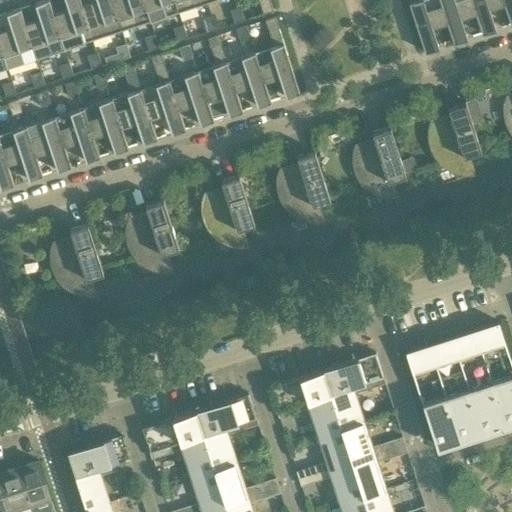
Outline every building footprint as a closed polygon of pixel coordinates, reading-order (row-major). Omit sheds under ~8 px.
[(39,18),(25,23),(24,23),(35,58),(64,48),(53,14),(54,14),(49,0),(43,0),(34,3),(39,18)] [(65,0),(68,9),(54,14),(53,14),(64,48),(92,39),(81,5),(82,5),(80,0),(65,0)] [(96,0),(97,0),(82,5),(81,5),(92,39),(121,30),(111,0),(96,0)] [(111,0),(121,30),(149,21),(142,0),(111,0)] [(142,0),(149,21),(178,12),(174,0),(142,0)] [(174,0),(178,12),(207,2),(205,0),(174,0)] [(258,0),(263,13),(273,10),(269,0),(258,0)] [(407,0),(425,52),(439,47),(432,26),(446,22),(447,21),(439,0),(407,0)] [(439,0),(447,21),(446,22),(453,42),(467,38),(460,17),(475,12),(476,12),(471,0),(439,0)] [(471,0),(476,12),(475,12),(482,33),(496,29),(489,8),(504,3),(503,0),(471,0)] [(511,0),(503,0),(504,3),(510,24),(511,23),(511,0)] [(244,19),(240,6),(230,10),(234,23),(244,19)] [(11,28),(0,31),(0,45),(7,67),(35,58),(24,23),(25,23),(20,8),(6,12),(11,28)] [(201,19),(205,32),(216,28),(211,15),(201,19)] [(265,19),(273,46),(254,52),(263,81),(264,80),(279,76),(285,97),(299,92),(275,16),(265,19)] [(187,38),(183,25),(173,28),(177,41),(187,38)] [(250,38),(246,25),(236,28),(240,41),(250,38)] [(159,47),(154,34),(144,37),(148,50),(159,47)] [(216,64),(197,70),(206,99),(207,99),(221,94),(228,115),(242,110),(235,89),(235,90),(225,61),(226,61),(217,34),(207,38),(216,64)] [(116,46),(120,59),(130,56),(126,43),(116,46)] [(193,56),(189,44),(179,47),(183,60),(193,56)] [(87,56),(91,69),(101,65),(97,52),(87,56)] [(254,52),(226,61),(225,61),(235,90),(235,89),(250,85),(257,106),(271,101),(264,80),(263,81),(254,52)] [(159,82),(140,88),(149,117),(150,117),(164,112),(171,133),(185,129),(178,108),(168,79),(169,79),(160,53),(150,56),(159,82)] [(73,74),(69,61),(59,65),(63,78),(73,74)] [(130,91),(111,98),(121,126),(136,122),(143,142),(157,138),(150,117),(149,117),(140,88),(132,62),(122,65),(130,91)] [(197,70),(169,79),(168,79),(178,108),(193,103),(200,124),(214,120),(207,99),(206,99),(197,70)] [(45,84),(40,71),(30,74),(34,87),(45,84)] [(107,84),(103,71),(93,74),(97,87),(107,84)] [(16,93),(12,80),(2,83),(6,96),(16,93)] [(79,93),(75,80),(65,84),(69,96),(79,93)] [(36,93),(40,106),(50,102),(46,90),(36,93)] [(111,98),(83,107),(92,136),(93,135),(107,131),(114,152),(128,147),(121,126),(111,98)] [(465,101),(469,112),(479,109),(475,98),(465,101)] [(22,112),(18,99),(8,102),(12,115),(22,112)] [(455,167),(466,169),(468,169),(466,162),(464,154),(480,149),(465,101),(447,107),(451,118),(434,123),(432,134),(434,145),(439,154),(446,162),(453,166),(455,167)] [(83,107),(54,116),(63,145),(64,145),(79,140),(85,161),(99,156),(93,135),(92,136),(83,107)] [(54,116),(25,125),(35,154),(36,154),(50,149),(57,170),(71,166),(64,145),(63,145),(54,116)] [(25,125),(0,133),(0,143),(6,163),(7,163),(22,158),(28,179),(42,175),(36,154),(35,154),(25,125)] [(405,173),(397,150),(389,125),(372,131),(375,142),(358,147),(357,158),(359,169),(363,178),(371,186),(378,190),(380,191),(391,193),(393,193),(391,186),(388,179),(405,173)] [(323,137),(315,140),(320,156),(328,153),(323,137)] [(6,163),(0,143),(0,188),(14,184),(7,163),(6,163)] [(303,213),(315,217),(317,217),(315,210),(313,203),(329,198),(314,150),(296,155),(300,166),(283,172),(281,183),(283,193),(288,203),(295,210),(303,213)] [(412,155),(400,159),(404,171),(416,167),(412,155)] [(229,240),(239,242),(242,242),(239,234),(237,227),(254,222),(238,174),(221,180),(224,191),(207,196),(205,207),(207,218),(212,227),(219,235),(226,238),(229,240)] [(153,264),(164,266),(166,266),(164,258),(162,252),(178,246),(163,198),(145,204),(149,215),(132,220),(130,231),(132,242),(136,252),(144,259),(150,262),(153,264)] [(88,290),(91,290),(88,282),(86,276),(103,271),(87,223),(70,228),(73,239),(56,245),(54,256),(56,266),(61,276),(68,283),(74,286),(78,289),(88,290)] [(474,328),(481,349),(504,342),(498,320),(474,328)] [(458,356),(481,349),(474,328),(451,335),(458,356)] [(458,356),(451,335),(429,343),(435,363),(458,356)] [(412,371),(435,363),(429,343),(405,350),(412,371)] [(335,360),(321,365),(329,392),(383,375),(375,352),(336,364),(335,360)] [(269,386),(276,409),(329,392),(321,365),(306,370),(307,373),(269,386)] [(511,372),(491,380),(504,421),(511,418),(511,372)] [(329,392),(340,427),(363,419),(354,393),(385,383),(383,375),(329,392)] [(491,380),(468,388),(481,429),(504,421),(491,380)] [(468,388),(445,395),(459,436),(481,429),(468,388)] [(208,401),(194,406),(202,433),(256,416),(248,392),(209,405),(208,401)] [(309,407),(318,434),(340,427),(329,392),(276,409),(279,417),(309,407)] [(459,436),(445,395),(422,402),(435,443),(459,436)] [(141,427),(149,450),(202,433),(194,406),(179,410),(180,414),(141,427)] [(202,433),(213,467),(236,460),(227,434),(258,424),(256,416),(202,433)] [(363,419),(340,427),(351,461),(405,444),(402,436),(372,446),(363,419)] [(296,470),(298,478),(351,461),(340,427),(318,434),(327,460),(296,470)] [(67,451),(74,474),(128,457),(121,433),(67,451)] [(182,448),(191,475),(213,467),(202,433),(149,450),(151,458),(182,448)] [(351,461),(362,495),(385,488),(376,461),(407,451),(405,444),(351,461)] [(74,474),(85,509),(109,501),(100,475),(131,465),(128,457),(74,474)] [(36,460),(18,466),(20,475),(29,503),(31,511),(52,511),(55,511),(38,461),(39,461),(39,460),(36,460)] [(213,467),(224,502),(278,485),(275,477),(244,487),(236,460),(213,467)] [(332,476),(340,502),(362,495),(351,461),(298,478),(301,486),(332,476)] [(18,466),(0,471),(0,478),(10,511),(12,511),(11,509),(29,503),(20,475),(18,466)] [(169,511),(168,511),(192,511),(224,502),(213,467),(191,475),(199,501),(169,511)] [(10,511),(0,478),(0,511),(10,511)] [(224,502),(227,511),(252,511),(249,502),(280,492),(278,485),(224,502)] [(362,495),(367,511),(426,511),(424,505),(401,511),(392,511),(385,488),(362,495)] [(367,511),(362,495),(340,502),(343,511),(367,511)] [(463,503),(466,511),(473,511),(479,510),(475,499),(463,503)] [(85,509),(86,511),(112,511),(109,501),(85,509)] [(227,511),(224,502),(192,511),(227,511)]
